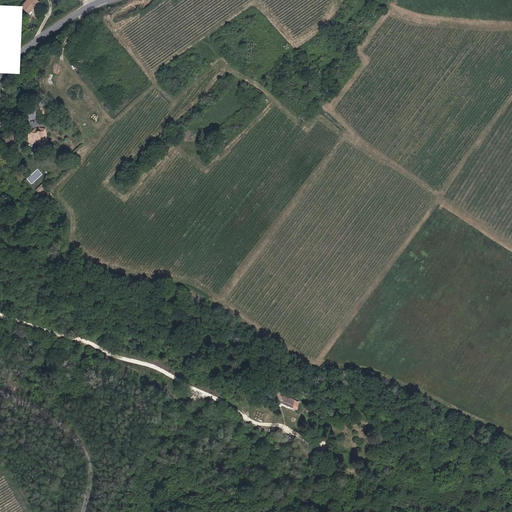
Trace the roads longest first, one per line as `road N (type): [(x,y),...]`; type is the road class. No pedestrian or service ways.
road 1 (track): [(0,312),(89,344),(180,396),(218,399),(250,420),(279,423),(331,452),(357,480)]
road 2 (unclassified): [(84,511),(86,451),(48,410),(0,390)]
road 3 (track): [(374,0),(412,21),(511,28)]
road 4 (tertiary): [(0,74),(51,29),(105,0)]
